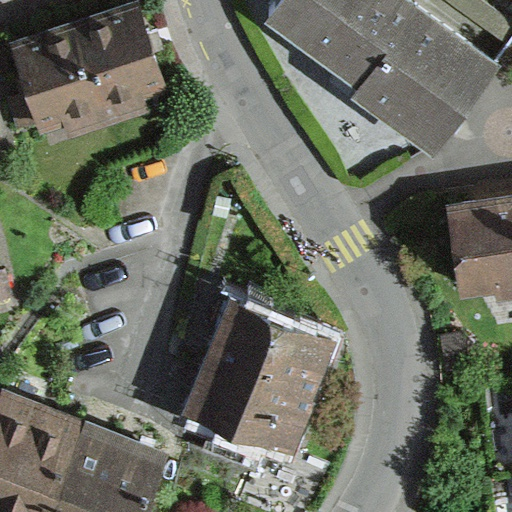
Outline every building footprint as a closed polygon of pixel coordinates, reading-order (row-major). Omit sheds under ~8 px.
[(133,0),(127,0),(71,19),(104,116),(166,96),(133,0)] [(496,59),(415,0),(279,0),(269,15),(435,143),(496,59)] [(104,116),(71,19),(12,39),(30,94),(9,101),(21,137),(42,130),(44,137),(104,116)] [(511,190),(449,200),(463,291),(511,283),(511,190)] [(338,337),(231,296),(188,410),(216,421),(205,451),(261,472),(272,442),(295,451),(338,337)] [(84,419),(3,390),(0,399),(0,462),(60,485),(84,419)] [(142,511),(165,449),(84,419),(60,485),(49,511),(142,511)] [(49,511),(60,485),(0,462),(0,511),(49,511)]
